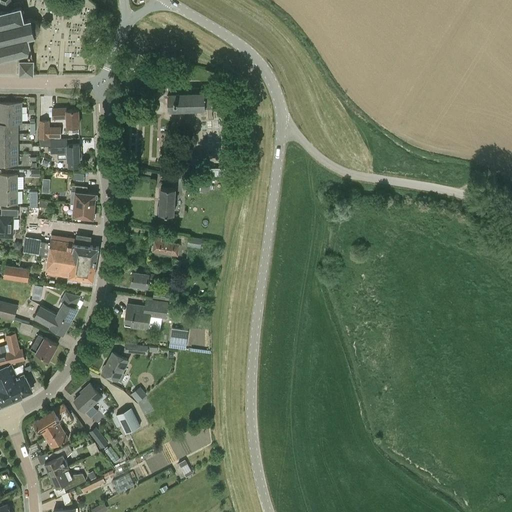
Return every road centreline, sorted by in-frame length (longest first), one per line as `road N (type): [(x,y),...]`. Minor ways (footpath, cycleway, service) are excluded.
road 1 (tertiary): [(268,511),(252,439),(251,365),(280,126)]
road 2 (tertiary): [(7,415),(54,386),(91,323),(108,235),(102,84)]
road 3 (unclassified): [(280,126),(339,170),(462,189),(511,214)]
road 4 (tertiary): [(280,126),(265,70),(177,7)]
